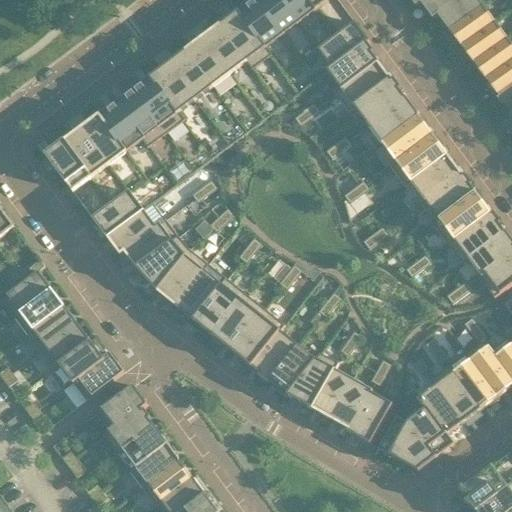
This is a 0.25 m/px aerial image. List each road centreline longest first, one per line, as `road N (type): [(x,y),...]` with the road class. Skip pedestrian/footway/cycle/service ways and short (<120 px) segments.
road 1 (residential): [(411,503),(167,356),(151,362)]
road 2 (residential): [(151,362),(0,155)]
road 3 (residential): [(511,196),(366,0)]
road 4 (residential): [(0,130),(172,0)]
road 5 (residential): [(151,362),(262,511)]
road 6 (residential): [(411,503),(511,427)]
